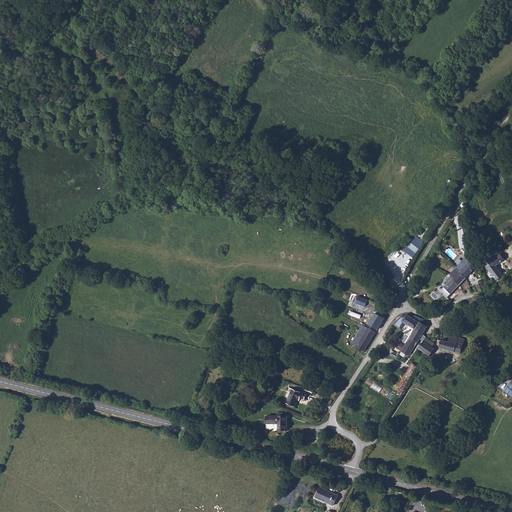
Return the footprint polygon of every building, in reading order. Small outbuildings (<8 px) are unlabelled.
[(405,250),(414,257),(425,242),(416,235),(405,250)] [(494,268),(502,261),(497,255),(487,265),(489,267),(485,271),(495,282),(501,276),(494,268)] [(475,269),(464,259),(450,276),(451,277),(446,282),(448,284),(439,293),(445,299),(475,269)] [(383,268),(391,280),(395,277),(387,265),(383,268)] [(365,306),(367,299),(357,296),(354,302),(365,306)] [(378,331),(384,320),(376,313),(368,325),(378,331)] [(412,319),(405,315),(400,321),(414,330),(419,323),(412,319)] [(414,316),(412,319),(427,327),(428,324),(414,316)] [(427,327),(419,323),(414,330),(401,352),(409,357),(427,327)] [(375,335),(362,327),(359,326),(354,333),(357,335),(351,344),(364,352),(375,335)] [(440,339),(436,348),(459,356),(464,339),(458,337),(457,339),(448,336),(446,341),(440,339)] [(422,342),(433,349),(435,344),(424,338),(422,342)] [(417,349),(429,356),(429,357),(434,350),(433,349),(422,342),(417,349)] [(402,391),(417,368),(412,365),(397,387),(402,391)] [(304,399),(305,394),(290,390),(286,405),(295,408),(297,401),(300,401),(300,398),(304,399)] [(277,424),(278,431),(287,431),(285,416),(265,417),(266,425),(277,424)] [(334,506),(339,495),(322,487),(317,497),(334,506)]
